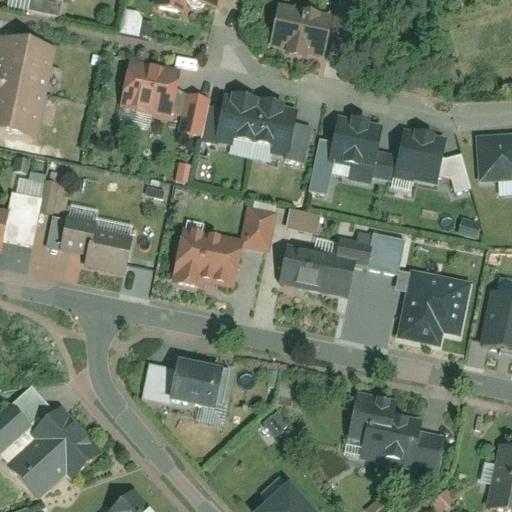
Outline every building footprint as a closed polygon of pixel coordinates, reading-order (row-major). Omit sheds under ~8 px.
[(224,0),(177,0),(176,8),(222,16),(224,0)] [(280,4),(271,49),(328,61),(338,17),(280,4)] [(120,35),(136,37),(139,15),(123,13),(120,35)] [(53,48),(0,40),(0,134),(39,140),(53,48)] [(131,59),(118,109),(171,123),(184,72),(131,59)] [(179,96),(172,136),(199,140),(206,100),(179,96)] [(299,115),(225,98),(214,146),(288,163),(299,115)] [(386,126),(341,116),(335,145),(332,161),(337,162),(355,165),(351,180),(374,185),(375,179),(380,153),(386,126)] [(442,160),(446,140),(403,131),(398,157),(393,176),(437,186),(438,181),(442,160)] [(511,140),(478,143),(480,186),(511,183),(511,140)] [(322,142),(312,192),(330,196),(337,162),(332,161),(335,145),(322,142)] [(393,176),(398,157),(380,153),(375,179),(392,182),(393,176)] [(465,155),(442,160),(438,181),(453,181),(458,195),(472,191),(465,155)] [(15,180),(25,181),(27,163),(16,162),(15,180)] [(0,208),(0,255),(2,255),(4,243),(34,250),(46,200),(14,193),(10,211),(0,208)] [(270,254),(277,215),(251,210),(246,243),(244,250),(270,254)] [(292,211),(288,230),(317,236),(321,217),(292,211)] [(66,217),(59,251),(89,257),(86,268),(122,275),(130,239),(98,232),(99,224),(66,217)] [(246,243),(186,232),(176,285),(203,290),(204,282),(237,288),(244,250),(246,243)] [(376,237),(361,233),(359,245),(374,248),(376,237)] [(370,268),(374,248),(359,245),(342,242),(338,261),(357,265),(370,268)] [(338,261),(289,251),(282,286),(349,300),(357,265),(338,261)] [(471,287),(411,276),(398,341),(438,349),(441,337),(460,341),(471,287)] [(511,300),(492,297),(481,349),(511,355),(511,300)] [(224,371),(181,362),(179,371),(172,405),(215,413),(224,371)] [(172,405),(179,371),(153,366),(146,399),(172,405)] [(34,388),(12,408),(31,429),(42,419),(47,425),(58,415),(34,388)] [(367,447),(364,462),(441,476),(448,439),(410,432),(411,423),(395,420),(398,403),(362,397),(353,445),(367,447)] [(31,429),(12,408),(0,418),(0,451),(2,454),(31,429)] [(106,455),(65,409),(58,415),(47,425),(35,436),(40,442),(10,469),(39,501),(70,474),(76,481),(106,455)] [(511,511),(511,448),(503,447),(489,511),(511,511)] [(309,511),(288,487),(259,511),(309,511)] [(154,511),(135,491),(112,511),(154,511)]
